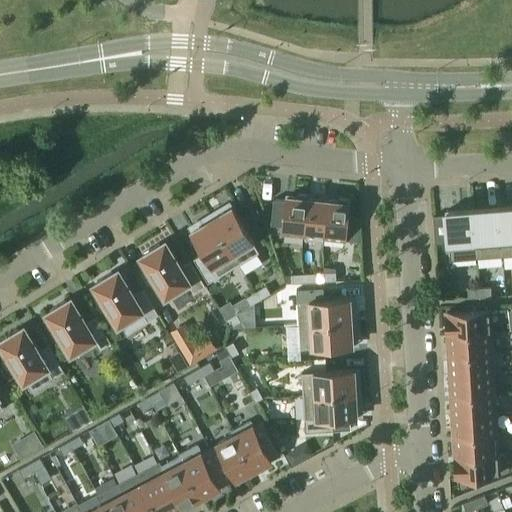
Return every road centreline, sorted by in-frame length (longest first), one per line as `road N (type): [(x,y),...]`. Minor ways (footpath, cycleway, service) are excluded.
road 1 (residential): [(372,168),(210,149),(0,277)]
road 2 (tertiary): [(0,76),(145,51),(197,53),(352,85)]
road 3 (residential): [(422,441),(408,169)]
road 4 (residential): [(422,441),(289,511)]
